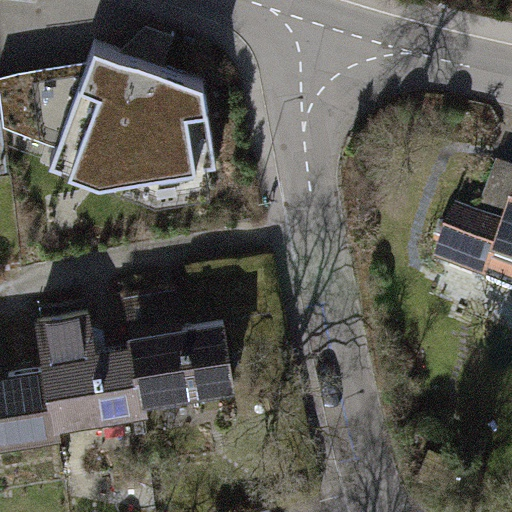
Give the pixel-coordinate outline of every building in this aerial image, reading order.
[(220,164),(204,69),(92,88),(108,183),(220,164)] [(40,129),(42,77),(9,76),(8,129),(40,129)] [(511,214),(505,233),(452,214),(431,270),(481,289),(487,274),(511,283),(511,214)] [(120,295),(128,337),(139,399),(233,383),(220,310),(175,318),(170,286),(120,295)] [(84,306),(36,315),(43,357),(53,414),(139,399),(128,337),(90,344),(84,306)] [(1,365),(0,357),(0,437),(56,428),(53,414),(43,357),(1,365)]
